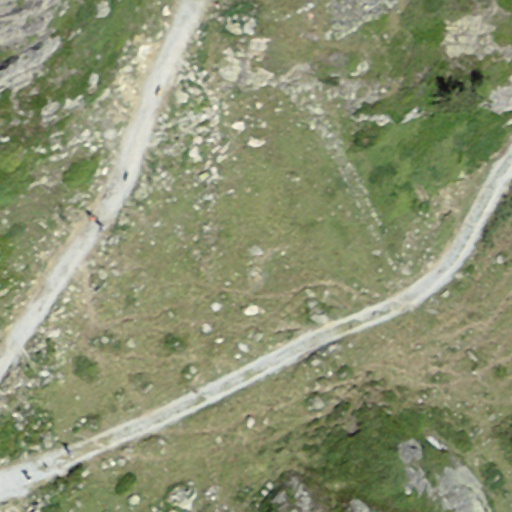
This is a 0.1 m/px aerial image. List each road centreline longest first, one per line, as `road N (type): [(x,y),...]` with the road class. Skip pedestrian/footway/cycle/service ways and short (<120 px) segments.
road 1 (track): [(0,494),(422,301),(511,160)]
road 2 (track): [(0,368),(118,193),(154,86),(209,0)]
